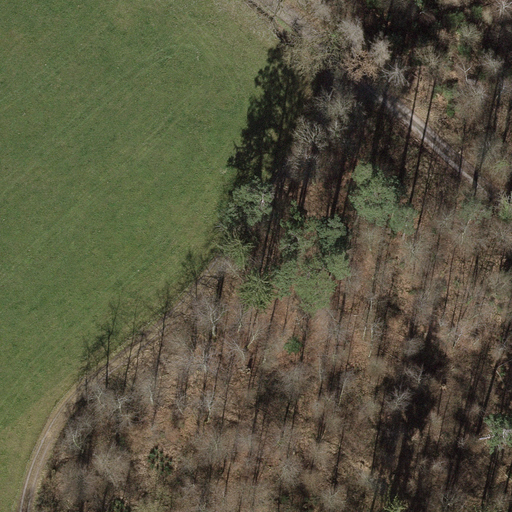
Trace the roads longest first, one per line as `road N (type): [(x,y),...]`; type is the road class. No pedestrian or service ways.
road 1 (track): [(356,73),(175,307),(88,374),(29,486),(31,511)]
road 2 (track): [(277,0),(511,206)]
